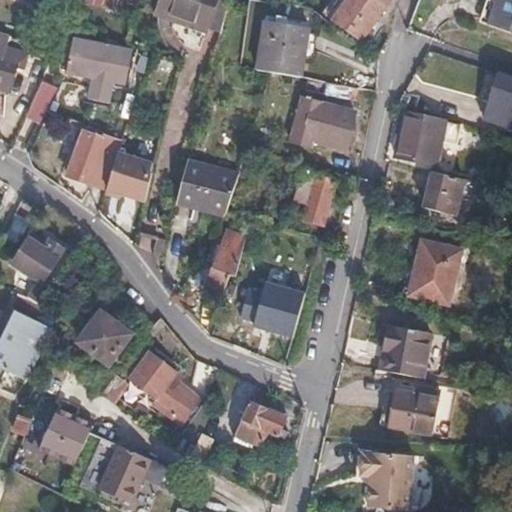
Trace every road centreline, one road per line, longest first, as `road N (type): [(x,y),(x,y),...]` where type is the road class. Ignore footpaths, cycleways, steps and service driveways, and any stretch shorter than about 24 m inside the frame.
road 1 (residential): [(0,158),(110,240),(194,341),(317,391)]
road 2 (residential): [(400,47),(317,391)]
road 3 (residential): [(317,391),(294,511)]
